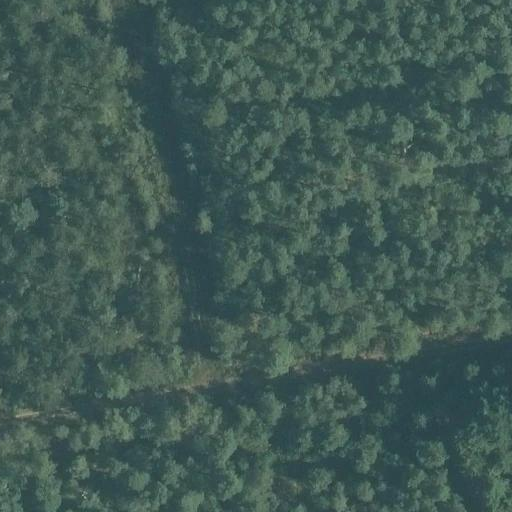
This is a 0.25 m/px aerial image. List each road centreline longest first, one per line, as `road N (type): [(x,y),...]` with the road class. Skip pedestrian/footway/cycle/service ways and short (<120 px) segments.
road 1 (track): [(511,338),(0,423)]
road 2 (track): [(208,388),(129,0)]
